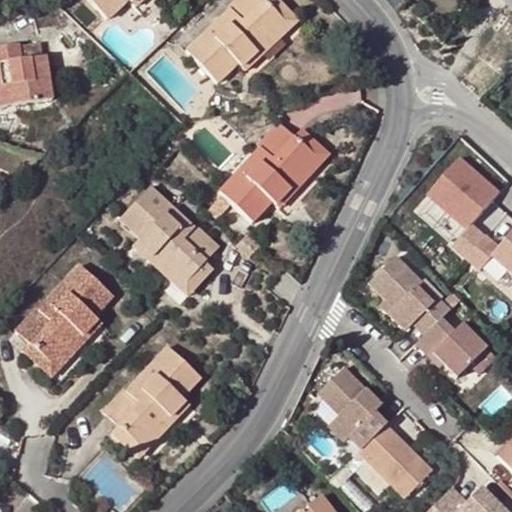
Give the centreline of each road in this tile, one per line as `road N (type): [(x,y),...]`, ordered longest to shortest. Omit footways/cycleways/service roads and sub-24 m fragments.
road 1 (residential): [(173,511),(251,431),(314,303)]
road 2 (residential): [(314,303),(402,118)]
road 3 (residential): [(314,303),(429,412)]
